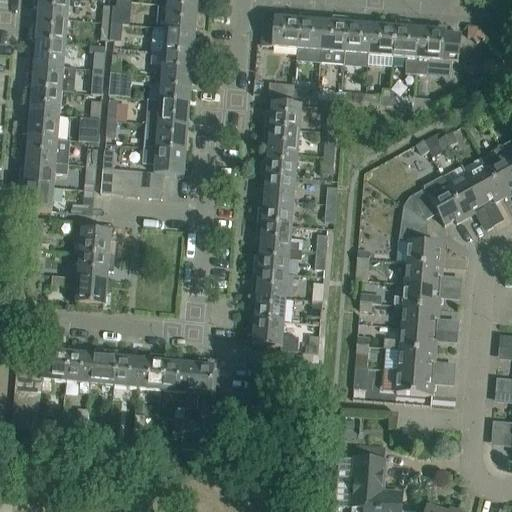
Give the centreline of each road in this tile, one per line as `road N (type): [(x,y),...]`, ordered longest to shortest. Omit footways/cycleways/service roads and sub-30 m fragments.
road 1 (residential): [(194,335),(210,138),(236,76),(242,0)]
road 2 (residential): [(511,494),(479,481),(469,449),(485,268),(500,250)]
road 3 (residential): [(194,335),(7,317)]
road 4 (residential): [(225,443),(232,358),(194,335)]
